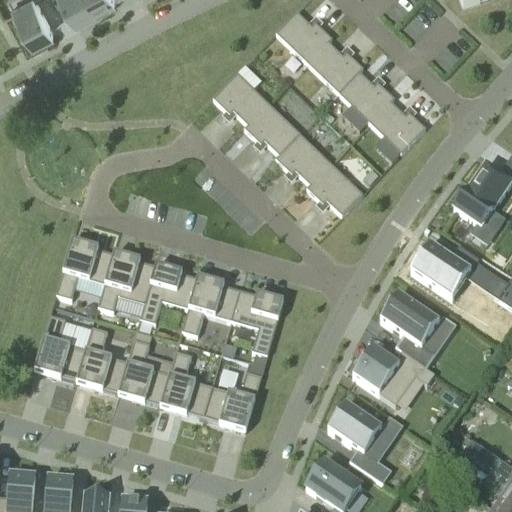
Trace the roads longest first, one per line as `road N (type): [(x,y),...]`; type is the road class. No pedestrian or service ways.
road 1 (residential): [(0,424),(222,489),(256,490),(270,481),(358,298)]
road 2 (residential): [(329,287),(299,243),(191,140),(163,157),(112,166),(82,208)]
road 3 (residential): [(82,208),(329,287)]
road 4 (residential): [(0,110),(211,0)]
road 5 (residential): [(358,298),(472,124)]
road 6 (residential): [(343,0),(472,124)]
